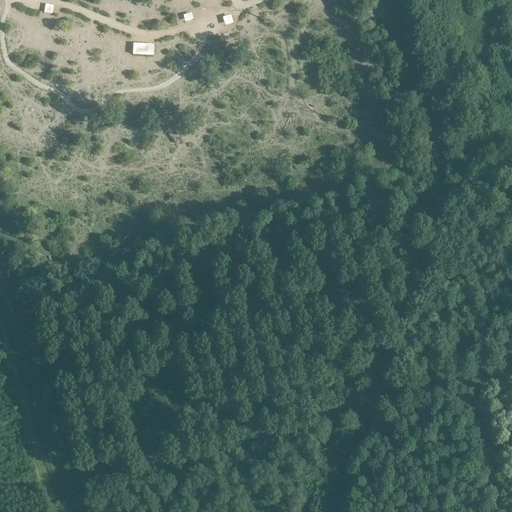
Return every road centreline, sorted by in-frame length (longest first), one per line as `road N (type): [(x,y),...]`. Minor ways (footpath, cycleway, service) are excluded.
road 1 (track): [(333,511),(444,184),(391,0)]
road 2 (track): [(511,364),(70,495)]
road 3 (track): [(0,259),(75,511)]
